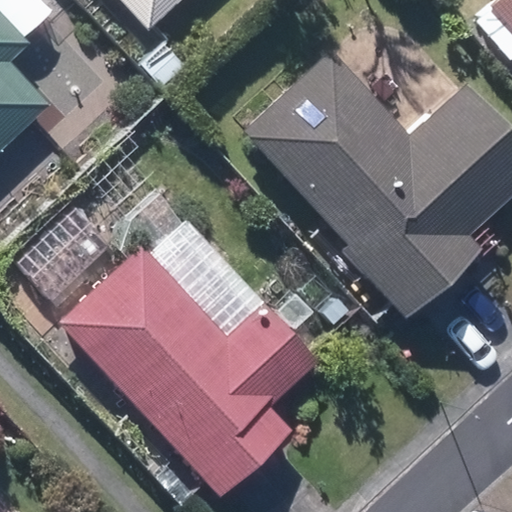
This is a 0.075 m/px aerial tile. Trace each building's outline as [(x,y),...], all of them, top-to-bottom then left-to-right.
[(118,0),(144,28),(175,0),(118,0)] [(511,0),(485,0),(485,1),(511,31),(511,0)] [(0,145),(46,103),(5,58),(24,39),(0,12),(0,145)] [(137,62),(159,86),(183,64),(161,40),(137,62)] [(332,240),(402,316),(439,281),(478,245),(467,231),(511,189),(511,129),(463,77),(405,131),(327,47),(239,128),(337,235),(332,240)] [(54,319),(214,494),(250,460),(286,427),(265,403),(314,358),(193,227),(155,262),(137,242),(54,319)] [(54,511),(77,511),(77,502),(54,501),(54,511)]
